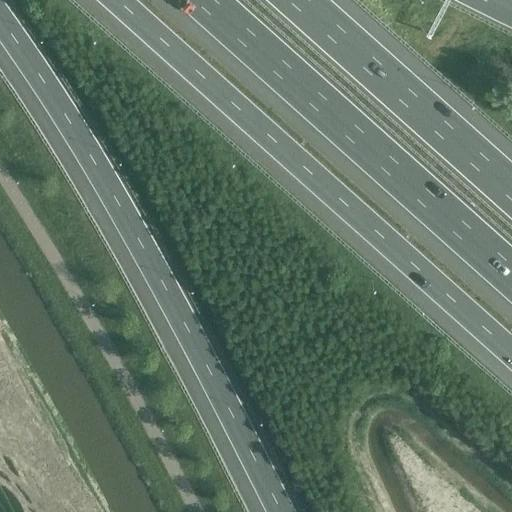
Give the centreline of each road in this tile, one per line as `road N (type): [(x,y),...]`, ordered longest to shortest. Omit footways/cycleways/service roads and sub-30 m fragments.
road 1 (motorway): [(0,24),(113,193),(280,511)]
road 2 (motorway): [(111,0),(511,358)]
road 3 (motorway): [(204,0),(511,275)]
road 4 (motorway): [(511,193),(296,0)]
